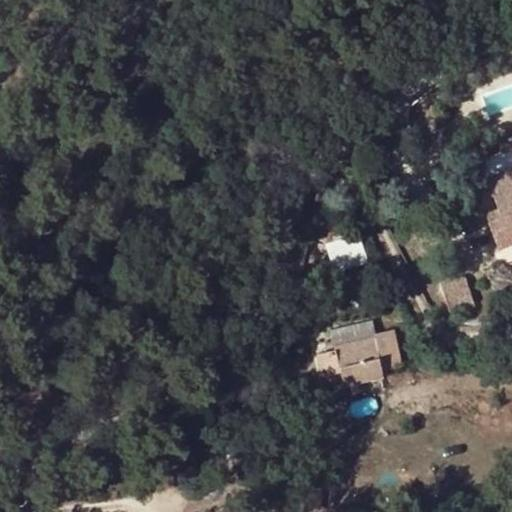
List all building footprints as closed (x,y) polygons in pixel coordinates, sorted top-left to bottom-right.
[(489,176),(511,167),(511,160),(487,170),(489,176)] [(511,167),(489,176),(500,208),(502,217),(490,220),(500,248),(511,243),(511,167)] [(490,220),(502,217),(500,208),(487,213),(490,220)] [(362,233),(329,241),(336,270),(370,261),(362,233)] [(474,303),(466,276),(444,284),(442,285),(450,311),(474,303)] [(331,335),(334,346),(377,338),(376,334),(375,326),(331,335)] [(384,370),(403,366),(396,331),(376,334),(377,338),(334,346),(335,351),(318,354),(323,376),(342,372),(342,369),(382,360),(384,370)] [(279,479),(269,482),(278,511),(287,511),(288,511),(279,479)]
